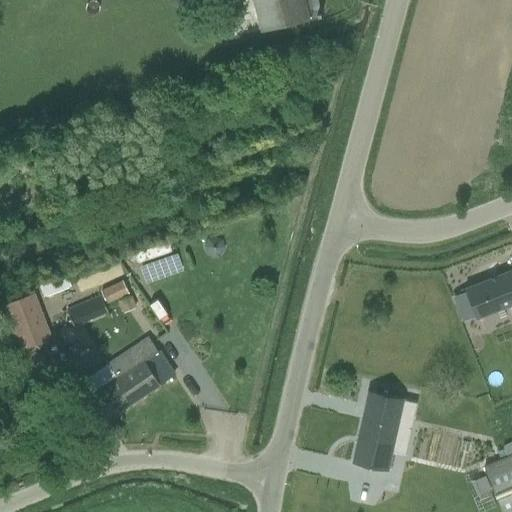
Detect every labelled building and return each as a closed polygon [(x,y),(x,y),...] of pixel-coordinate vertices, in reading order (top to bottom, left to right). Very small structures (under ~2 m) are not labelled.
[(321,16),(316,0),(252,0),(260,31),(321,16)] [(215,237),(207,239),(204,246),(206,254),(213,258),(221,255),(225,248),(222,240),(215,237)] [(141,266),(148,284),(184,268),(176,251),(141,266)] [(511,303),(511,268),(464,288),(476,318),(511,303)] [(68,275),(41,286),(46,297),(73,286),(68,275)] [(107,304),(130,294),(123,280),(101,291),(107,304)] [(52,339),(34,293),(3,305),(20,351),(52,339)] [(131,295),(128,297),(119,301),(124,313),(136,308),(131,295)] [(67,309),(74,326),(107,313),(100,296),(67,309)] [(411,386),(423,338),(387,329),(375,376),(411,386)] [(174,375),(149,337),(80,381),(106,420),(174,375)] [(403,398),(368,390),(351,462),(386,471),(403,398)] [(511,511),(511,438),(502,443),(504,448),(497,451),(501,460),(484,467),(502,511),(511,511)]
